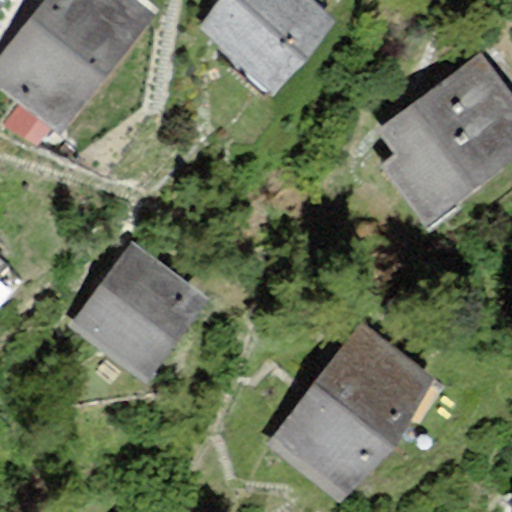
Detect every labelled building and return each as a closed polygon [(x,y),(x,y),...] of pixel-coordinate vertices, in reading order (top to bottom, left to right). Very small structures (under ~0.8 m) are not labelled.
[(152,0),(64,0),(4,77),(87,126),(175,13),(152,0)] [(335,0),(240,0),(212,30),(292,93),(355,15),(335,0)] [(511,95),(488,59),(391,128),(407,153),(393,165),(440,225),(511,177),(511,95)] [(0,216),(0,287),(19,264),(11,258),(27,234),(0,216)] [(142,244),(84,326),(166,387),(226,299),(142,244)] [(367,327),(283,447),(362,499),(448,376),(367,327)]
